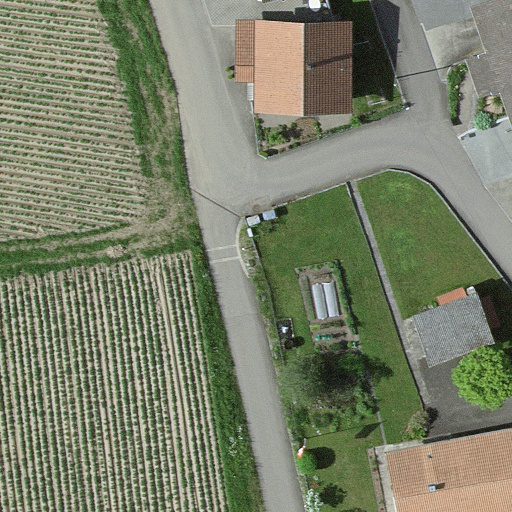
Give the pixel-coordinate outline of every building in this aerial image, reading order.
[(304,0),(252,0),(254,10),(304,0)] [(511,0),(461,18),(476,62),(460,68),(473,104),(491,98),(506,139),(511,137),(511,0)] [(249,119),(344,122),(346,31),(232,28),(230,91),(249,92),(249,119)] [(485,350),(467,304),(407,327),(425,373),(485,350)] [(511,511),(511,492),(501,437),(378,461),(388,511),(511,511)]
